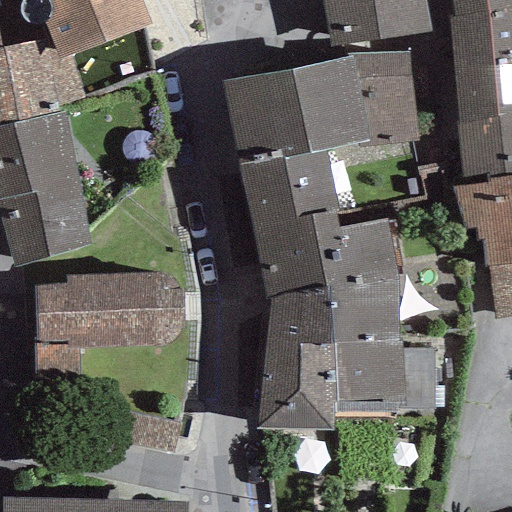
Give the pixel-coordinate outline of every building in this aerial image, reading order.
[(135,0),(30,0),(49,43),(59,68),(74,63),(150,36),(135,0)] [(432,39),(423,0),(320,0),(330,53),(432,39)] [(511,0),(453,0),(458,26),(511,20),(511,0)] [(1,13),(0,13),(0,52),(9,51),(1,13)] [(511,20),(458,26),(453,27),(461,190),(511,183),(511,20)] [(9,51),(0,52),(0,129),(59,117),(57,110),(85,102),(74,63),(59,68),(49,43),(9,51)] [(426,57),(351,68),(368,151),(428,145),(426,57)] [(351,68),(222,89),(239,172),(327,158),(368,151),(351,68)] [(59,117),(0,129),(0,224),(14,275),(98,258),(64,116),(59,117)] [(327,158),(239,172),(266,308),(327,301),(397,289),(386,226),(341,235),(327,158)] [(511,183),(461,190),(451,192),(459,236),(479,233),(485,273),(489,273),(511,269),(511,183)] [(511,269),(489,273),(494,315),(511,312),(511,269)] [(66,290),(33,292),(33,350),(68,349),(69,356),(77,356),(163,355),(170,352),(177,345),(181,337),(181,301),(177,293),(169,285),(160,280),(65,283),(66,290)] [(397,289),(327,301),(334,415),(433,416),(434,353),(400,352),(397,289)] [(327,301),(266,308),(254,437),(330,439),(334,415),(327,301)] [(68,349),(33,350),(33,415),(78,415),(77,356),(69,356),(68,349)] [(180,425),(113,409),(105,441),(171,457),(180,425)] [(0,489),(0,511),(207,511),(207,505),(185,505),(186,489),(0,489)]
